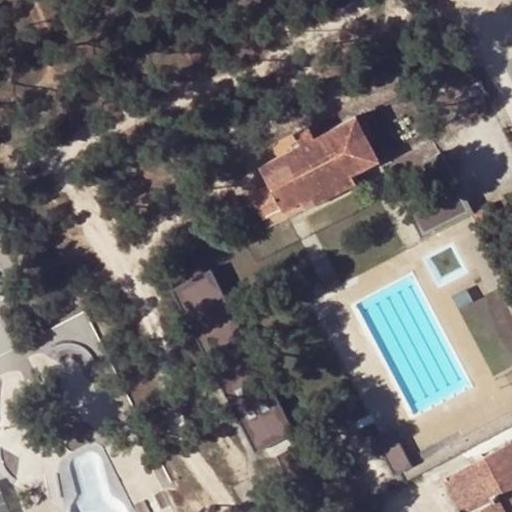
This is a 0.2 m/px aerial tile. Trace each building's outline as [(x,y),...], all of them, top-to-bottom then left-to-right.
[(309,124),(293,132),(300,145),(260,167),(269,185),(247,196),(261,222),(300,201),(305,210),(355,183),(351,174),(381,159),(357,114),(315,138),(309,124)] [(300,201),(261,222),(266,231),(305,210),(300,201)] [(488,205),(475,213),(483,232),(497,222),(488,205)] [(220,261),(176,277),(246,445),(293,426),(220,261)] [(414,459),(393,425),(374,433),(391,472),(414,459)] [(511,511),(511,441),(444,477),(462,511),(511,511)]
